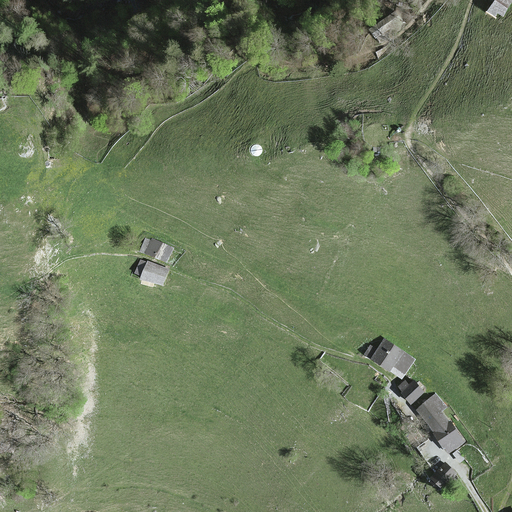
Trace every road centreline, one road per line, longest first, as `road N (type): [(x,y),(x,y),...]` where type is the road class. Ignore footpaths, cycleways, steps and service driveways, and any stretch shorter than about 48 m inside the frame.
road 1 (track): [(485,511),(393,382)]
road 2 (track): [(410,141),(473,0)]
